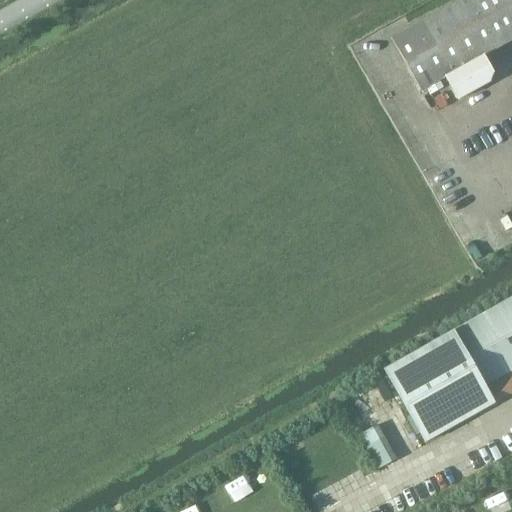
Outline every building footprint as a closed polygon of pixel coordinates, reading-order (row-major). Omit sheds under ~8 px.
[(511,0),(458,0),(390,38),(420,92),(450,75),(463,98),(495,79),(499,71),(489,53),(511,40),(511,0)] [(485,385),(511,369),(511,296),(454,329),(384,368),(425,441),(495,402),(485,385)] [(511,369),(485,385),(495,402),(511,392),(511,369)] [(368,420),(349,428),(364,464),(383,456),(368,420)] [(219,496),(241,484),(231,466),(209,478),(219,496)] [(474,507),(486,502),(478,486),(467,491),(474,507)]
